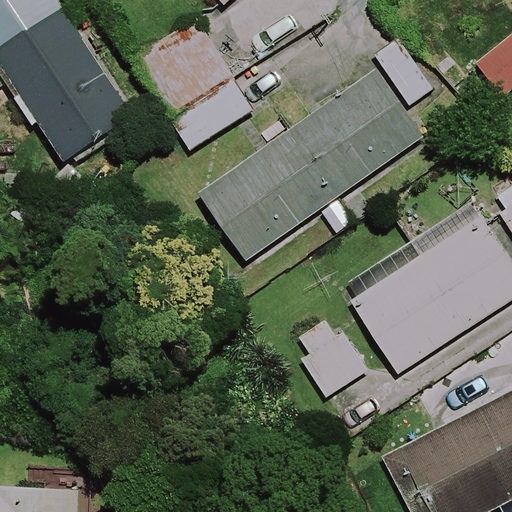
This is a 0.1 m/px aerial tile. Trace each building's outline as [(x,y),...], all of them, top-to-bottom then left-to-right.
[(133,120),(52,0),(0,0),(0,72),(63,167),(133,120)] [(234,0),(216,0),(225,9),(234,0)] [(511,92),(511,35),(474,66),(502,100),(511,92)] [(431,94),(396,44),(372,61),(379,72),(200,198),(247,265),(421,142),(402,114),(431,94)] [(252,116),(234,87),(172,126),(190,155),(252,116)] [(511,302),(511,270),(472,208),(449,223),(458,237),(350,306),(396,377),(511,302)] [(366,375),(333,322),(291,348),(325,401),(366,375)] [(511,511),(511,397),(382,462),(406,511),(511,511)] [(78,511),(80,494),(0,488),(0,511),(78,511)]
